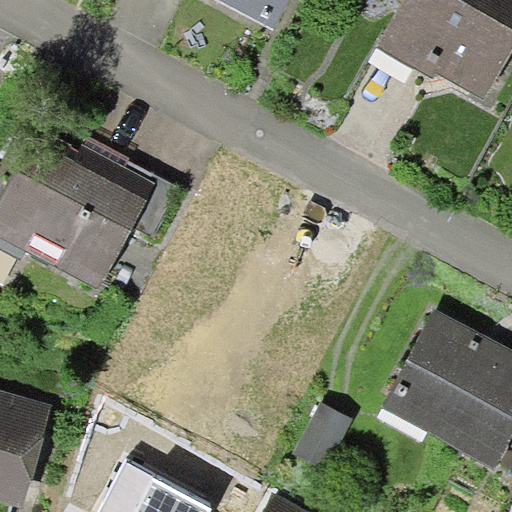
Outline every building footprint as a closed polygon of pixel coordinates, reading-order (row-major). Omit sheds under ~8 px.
[(288,0),(220,0),(273,28),(288,0)] [(511,0),(400,0),(375,45),(432,77),(436,71),(483,98),(511,47),(511,0)] [(130,158),(90,138),(85,144),(83,143),(79,149),(35,126),(0,192),(0,249),(16,257),(20,260),(25,250),(98,288),(131,225),(151,236),(178,185),(129,160),(130,158)] [(0,280),(3,282),(16,257),(0,249),(0,280)] [(511,435),(511,350),(433,309),(382,407),(494,468),(511,435)] [(51,402),(0,387),(0,496),(22,503),(51,402)] [(353,420),(320,403),(295,452),(328,469),(353,420)] [(212,511),(215,508),(129,461),(100,511),(212,511)] [(308,511),(273,494),(263,511),(308,511)]
